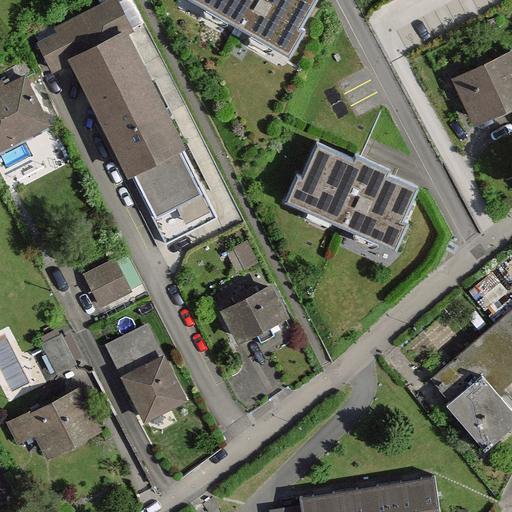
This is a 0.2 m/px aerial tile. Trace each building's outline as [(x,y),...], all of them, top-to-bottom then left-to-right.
[(305,0),(191,0),(282,66),(322,12),(305,0)] [(138,175),(158,215),(197,196),(177,156),(189,150),(129,30),(113,38),(96,3),(34,34),(55,76),(73,67),(129,179),(138,175)] [(511,45),(449,78),(475,130),(511,110),(511,45)] [(23,69),(0,80),(0,149),(50,125),(23,69)] [(421,191),(316,144),(287,208),(392,255),(421,191)] [(114,254),(81,271),(105,317),(138,300),(114,254)] [(273,277),(222,305),(242,341),(293,314),(273,277)] [(511,301),(425,374),(487,447),(511,426),(511,402),(502,390),(511,381),(511,301)] [(144,321),(104,343),(145,415),(185,392),(144,321)] [(45,342),(63,367),(84,352),(66,327),(45,342)] [(84,381),(3,421),(14,444),(33,434),(44,455),(106,424),(84,381)] [(438,511),(434,473),(297,492),(300,511),(438,511)]
